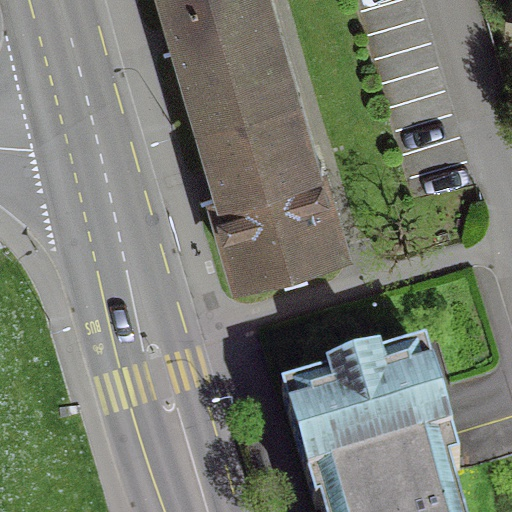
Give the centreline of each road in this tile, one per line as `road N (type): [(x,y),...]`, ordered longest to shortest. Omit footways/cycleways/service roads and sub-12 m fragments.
road 1 (primary): [(189,511),(83,149)]
road 2 (residential): [(511,215),(447,0)]
road 3 (primary): [(83,149),(41,0)]
